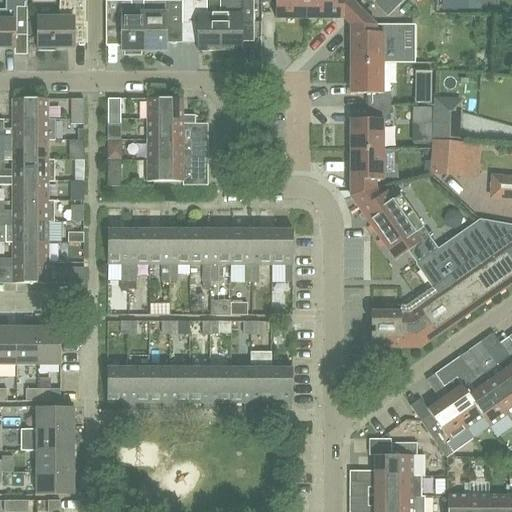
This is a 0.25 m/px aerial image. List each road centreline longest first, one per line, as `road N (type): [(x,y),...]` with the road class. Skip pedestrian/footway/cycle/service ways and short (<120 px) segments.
road 1 (residential): [(333,417),(333,215),(319,193),(251,189),(236,183),(228,167)]
road 2 (residential): [(0,81),(214,80),(228,99),(228,167)]
road 3 (residential): [(333,417),(355,413),(511,302)]
